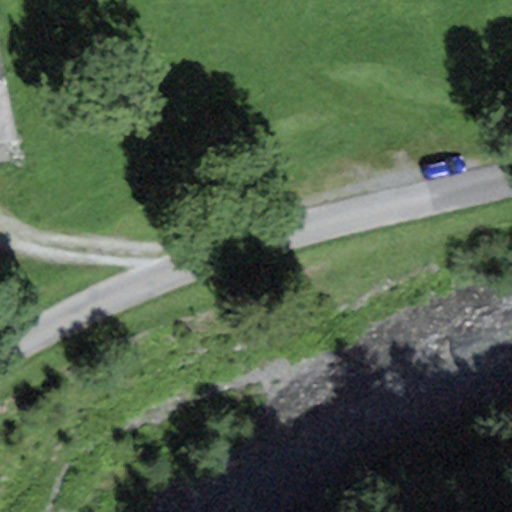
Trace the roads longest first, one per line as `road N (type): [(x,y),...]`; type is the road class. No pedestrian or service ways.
road 1 (unclassified): [(511,176),(189,256),(0,356)]
road 2 (track): [(0,231),(47,247),(189,256)]
